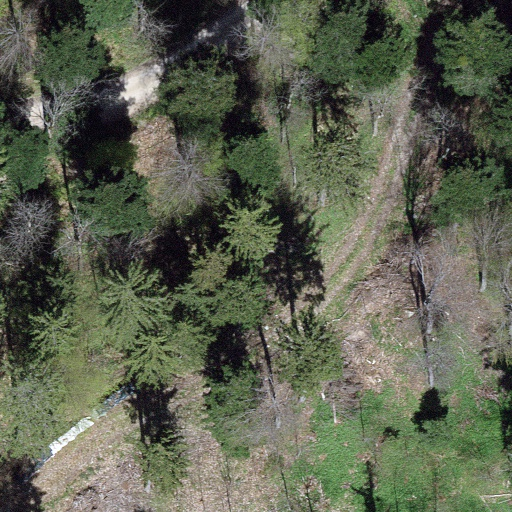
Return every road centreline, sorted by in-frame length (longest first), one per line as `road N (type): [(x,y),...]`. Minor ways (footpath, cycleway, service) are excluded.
road 1 (track): [(464,0),(333,282),(236,377),(86,440),(0,510)]
road 2 (track): [(273,0),(194,58),(70,111),(0,117)]
